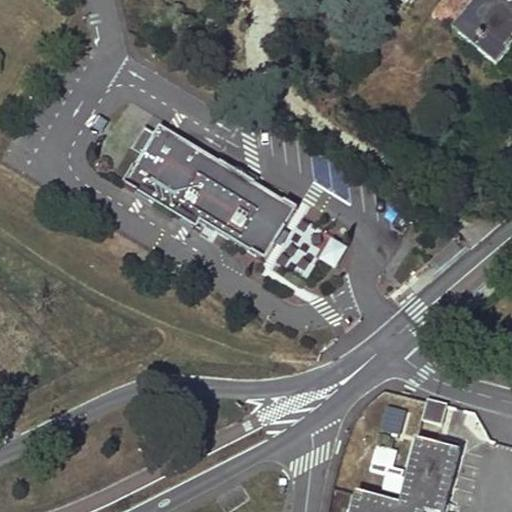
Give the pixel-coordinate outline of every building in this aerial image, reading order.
[(511,0),(481,0),(455,33),(497,68),(511,49),(511,0)] [(184,29),(194,37),(202,27),(192,19),(184,29)] [(196,42),(209,51),(212,54),(222,42),(205,30),(196,42)] [(196,42),(191,48),(204,58),(209,51),(196,42)] [(249,181),(158,127),(126,181),(260,261),(275,235),(292,207),(249,181)] [(423,422),(442,427),(447,407),(428,402),(423,422)] [(404,473),(373,465),(371,472),(402,480),(404,473)]
